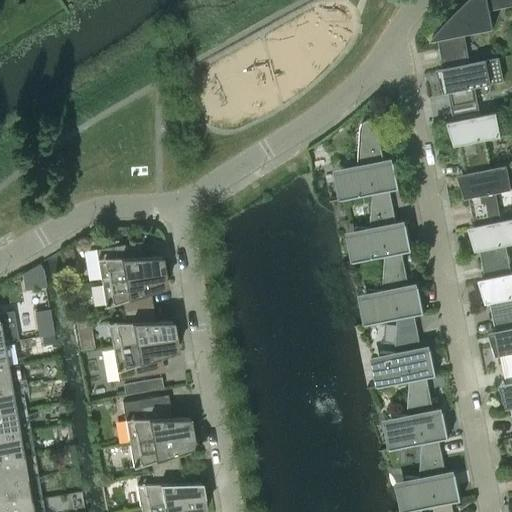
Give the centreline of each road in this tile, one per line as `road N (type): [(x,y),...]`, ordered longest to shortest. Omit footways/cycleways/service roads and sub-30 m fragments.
road 1 (residential): [(489,511),(393,38)]
road 2 (residential): [(231,511),(178,204)]
road 3 (residential): [(178,204),(327,110),(393,38)]
road 4 (residential): [(0,262),(104,208),(178,204)]
